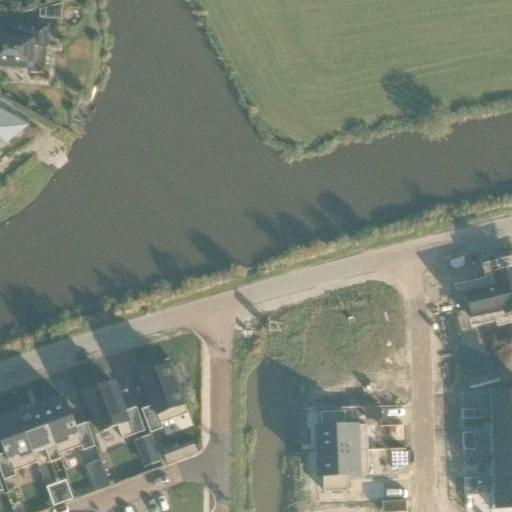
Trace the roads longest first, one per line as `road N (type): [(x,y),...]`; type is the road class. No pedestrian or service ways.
road 1 (residential): [(408,254),(427,317),(432,511)]
road 2 (tertiary): [(0,373),(222,305)]
road 3 (tertiary): [(222,305),(408,254)]
road 4 (unclassified): [(221,454),(222,305)]
road 5 (residential): [(221,454),(92,503)]
